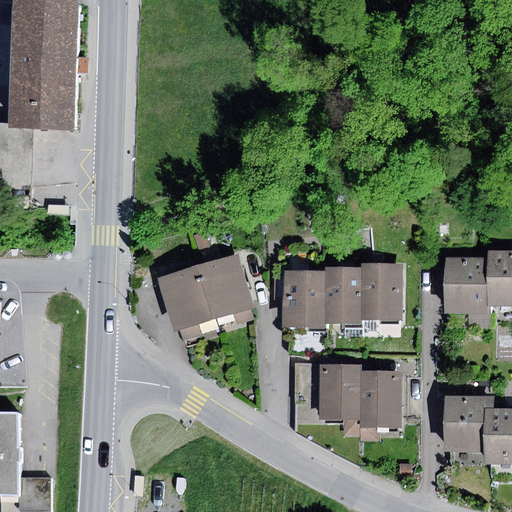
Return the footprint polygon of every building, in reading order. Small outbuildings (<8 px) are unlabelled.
[(79,2),(15,0),(12,127),(34,128),(76,129),(79,2)] [(34,128),(12,127),(0,126),(0,188),(32,189),(34,128)] [(69,206),(49,206),(49,215),(69,215),(69,206)] [(207,232),(195,236),(199,250),(212,246),(207,232)] [(511,251),(491,252),(491,259),(490,306),(511,306),(511,251)] [(238,254),(198,266),(214,320),(255,308),(238,254)] [(490,306),(491,259),(449,259),(449,314),(490,314),(490,306)] [(403,265),(364,265),(364,269),(363,321),(403,321),(403,265)] [(198,266),(158,279),(175,332),(214,320),(198,266)] [(363,321),(364,269),(326,268),(326,272),(325,324),(363,325),(363,321)] [(325,324),(326,272),(285,271),(284,328),(291,328),(325,329),(325,324)] [(491,316),(448,316),(448,330),(491,330),(491,316)] [(325,329),(291,328),(290,356),(325,356),(325,329)] [(0,387),(13,387),(9,366),(0,366),(0,387)] [(362,368),(298,367),(297,424),(344,425),(344,419),(361,419),(362,371),(362,368)] [(404,371),(362,371),(361,419),(361,427),(403,428),(404,371)] [(490,453),(490,410),(490,396),(445,396),(445,452),(490,453)] [(511,409),(490,410),(490,453),(490,465),(511,464),(511,409)] [(20,414),(0,414),(0,494),(21,495),(21,478),(20,414)] [(412,464),(403,464),(402,479),(412,480),(412,464)] [(145,477),(136,476),(134,497),(144,498),(145,477)] [(52,479),(21,478),(21,495),(21,511),(51,511),(52,479)]
